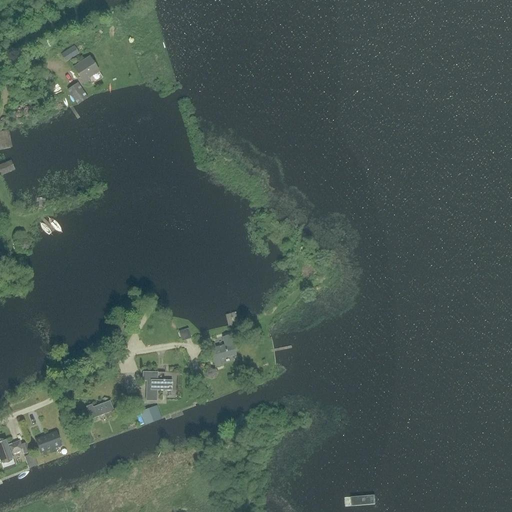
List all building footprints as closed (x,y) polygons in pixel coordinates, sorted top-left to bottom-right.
[(66,63),(80,54),(73,45),(60,53),(66,63)] [(74,67),(82,78),(85,83),(90,80),(89,78),(100,71),(90,56),(74,67)] [(88,98),(78,83),(68,90),(78,105),(88,98)] [(9,130),(0,132),(0,150),(13,148),(9,130)] [(0,165),(0,170),(3,176),(16,170),(12,161),(0,165)] [(179,335),(182,343),(191,340),(189,331),(184,332),(184,333),(179,335)] [(219,358),(236,353),(231,334),(223,336),(225,345),(216,347),(214,342),(209,344),(216,366),(221,364),(219,358)] [(157,390),(160,390),(172,390),(172,380),(157,380),(157,372),(142,372),(142,381),(148,381),(148,401),(157,401),(157,390)] [(91,419),(114,410),(110,400),(92,407),(91,404),(86,406),(91,419)] [(140,412),(145,426),(162,419),(157,406),(140,412)] [(78,412),(72,414),(74,422),(81,420),(78,412)] [(94,443),(87,425),(76,430),(83,447),(94,443)] [(56,431),(35,439),(40,455),(62,446),(56,431)] [(6,440),(0,441),(0,456),(5,469),(15,465),(11,455),(22,450),(20,445),(19,442),(8,446),(6,440)] [(24,455),(30,453),(26,443),(20,445),(22,450),(24,455)] [(34,454),(25,457),(29,468),(38,465),(34,454)]
